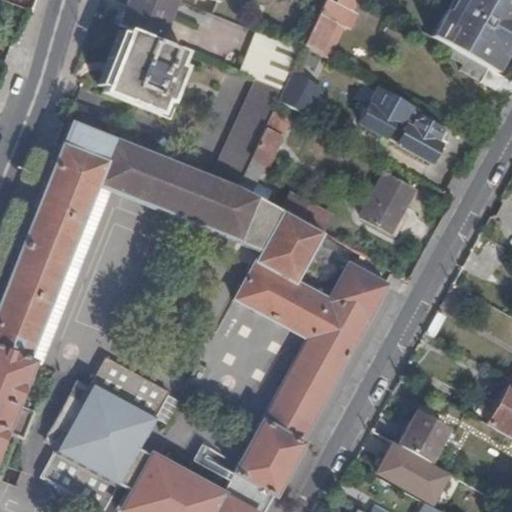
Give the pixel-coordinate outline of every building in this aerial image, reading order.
[(174,0),(129,0),(123,17),(162,32),(174,0)] [(339,0),(336,7),(326,2),(305,47),(327,59),(344,25),(350,27),(352,26),(356,17),(355,16),(349,13),(354,0),(339,0)] [(494,3),(488,0),(456,0),(441,29),(446,31),(440,42),(488,69),(489,70),(495,58),(498,60),(505,47),(511,34),(511,20),(491,9),(494,3)] [(511,0),(488,0),(494,3),(491,9),(511,20),(511,0)] [(446,31),(441,29),(438,27),(432,38),(440,42),(446,31)] [(127,31),(126,34),(104,88),(102,93),(171,121),(178,104),(169,101),(183,68),(177,66),(183,53),(127,31)] [(104,88),(126,34),(119,32),(98,85),(104,88)] [(277,85),(289,45),(250,34),(238,74),(277,85)] [(506,48),(505,47),(498,60),(495,58),(489,70),(496,73),(507,53),(506,48)] [(489,70),(488,69),(480,83),(509,98),(511,92),(511,82),(496,73),(489,70)] [(281,97),(279,101),(308,117),(316,101),(287,84),(283,92),(281,97)] [(419,110),(398,98),(379,133),(430,162),(440,145),(435,142),(442,130),(416,116),(419,110)] [(286,119),(273,113),(238,188),(265,203),(270,193),(256,185),(264,166),(268,167),(281,138),(277,136),(286,119)] [(0,511),(0,441),(4,432),(22,439),(32,413),(14,406),(31,362),(26,361),(96,184),(239,241),(238,244),(259,253),(233,301),(307,340),(223,496),(149,455),(147,456),(141,453),(137,451),(143,440),(155,419),(91,384),(53,454),(117,489),(118,487),(129,494),(126,499),(123,500),(118,510),(118,511),(263,511),(271,497),(273,497),(302,445),(300,444),(387,286),(347,265),(327,302),(294,283),(321,234),(265,203),(238,188),(72,121),(63,146),(61,145),(0,299),(0,511)] [(384,175),(360,217),(389,233),(413,192),(384,175)] [(282,204),(324,227),(332,213),(289,190),(282,204)] [(105,358),(91,384),(155,419),(169,394),(105,358)] [(198,366),(189,383),(199,389),(209,372),(198,366)] [(479,393),(467,415),(511,439),(511,388),(508,386),(498,404),(479,393)] [(415,416),(398,447),(429,464),(446,432),(415,416)] [(353,461),(373,471),(386,444),(366,434),(353,461)] [(429,464),(398,447),(393,445),(377,473),(409,491),(421,470),(438,479),(442,472),(429,464)] [(104,511),(117,489),(53,454),(40,478),(98,511),(104,511)] [(510,511),(511,509),(499,503),(494,511),(510,511)]
